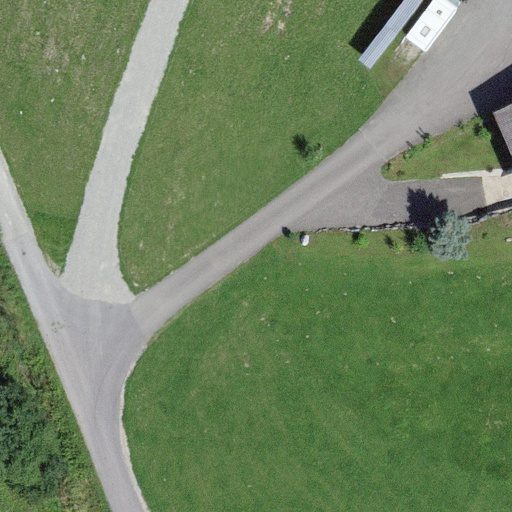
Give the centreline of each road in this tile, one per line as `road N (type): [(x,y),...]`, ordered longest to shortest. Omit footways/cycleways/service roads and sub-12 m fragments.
road 1 (track): [(75,366),(0,172)]
road 2 (unclassified): [(131,511),(75,366)]
